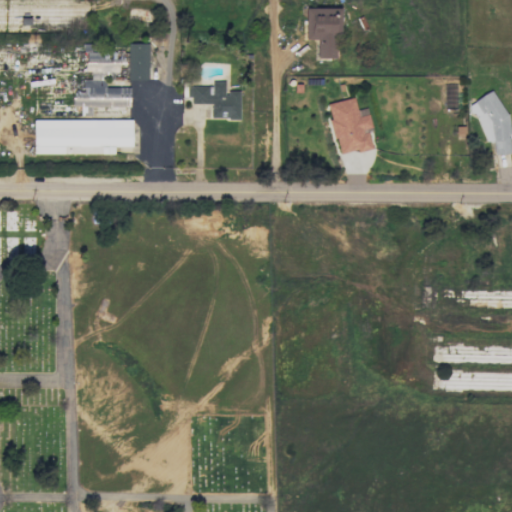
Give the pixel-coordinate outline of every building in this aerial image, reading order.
[(317,58),(338,58),(337,7),(304,8),(305,39),(316,39),(317,58)] [(147,43),(127,43),(127,79),(147,80),(147,43)] [(105,87),(105,78),(117,78),(118,57),(112,57),(112,49),(95,49),(95,52),(86,52),(86,79),(82,79),(82,91),(72,91),(72,107),(80,107),(80,115),(90,115),(91,106),(128,107),(129,88),(105,87)] [(238,92),(224,92),(224,81),(211,81),(211,86),(188,86),(188,104),(210,104),(210,119),(238,118),(238,92)] [(479,142),(491,141),(493,155),(508,153),(501,95),(473,98),(479,142)] [(366,108),(355,110),(353,98),(326,103),(337,154),(370,148),(367,131),(370,130),(366,108)] [(130,120),(32,120),(32,154),(113,154),(113,146),(130,146),(130,120)]
